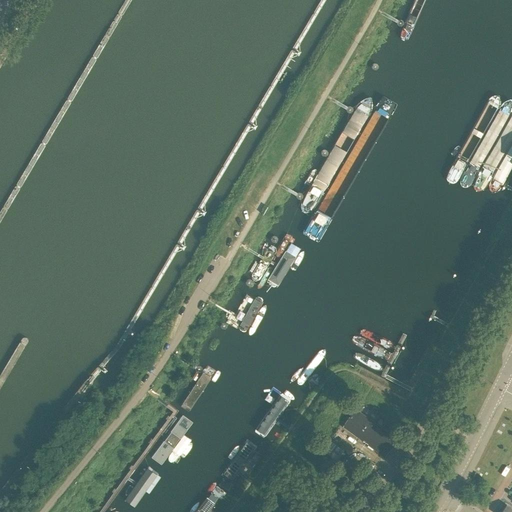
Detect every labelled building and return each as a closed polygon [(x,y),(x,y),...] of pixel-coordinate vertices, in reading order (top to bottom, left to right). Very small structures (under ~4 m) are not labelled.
[(288,238),(266,280),(275,285),(297,243),(288,238)] [(247,335),(264,304),(254,298),(237,330),(247,335)] [(306,385),(327,358),(327,352),(321,354),(300,381),(306,385)] [(202,393),(210,379),(201,374),(183,407),(192,411),(197,401),(202,393)] [(266,441),(294,402),(282,393),(254,432),(266,441)] [(397,440),(389,434),(356,409),(343,426),(385,456),(397,440)] [(163,469),(189,433),(178,426),(152,462),(163,469)] [(228,494),(260,450),(247,440),(216,485),(228,494)] [(337,457),(343,451),(338,447),(332,453),(337,457)] [(136,511),(157,479),(146,472),(125,504),(136,511)] [(214,511),(228,494),(216,485),(195,511),(214,511)]
